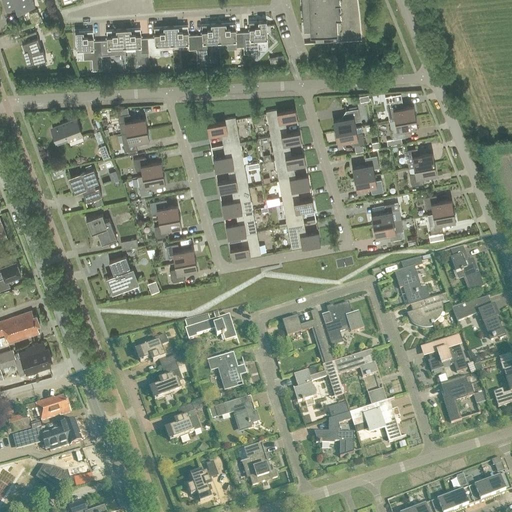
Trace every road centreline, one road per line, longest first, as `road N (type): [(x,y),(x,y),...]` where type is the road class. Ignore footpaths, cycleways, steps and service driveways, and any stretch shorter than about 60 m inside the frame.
road 1 (residential): [(307,497),(270,383),(261,318),(374,288),(432,458)]
road 2 (tertiary): [(134,511),(0,154)]
road 3 (residential): [(228,266),(337,247),(344,239),(304,85)]
road 4 (residential): [(60,16),(283,10)]
road 5 (unclassified): [(511,270),(433,74)]
road 6 (residential): [(228,266),(214,257),(167,93)]
road 7 (residential): [(0,104),(167,93)]
road 8 (residential): [(167,93),(304,85)]
road 9 (residential): [(304,85),(433,74)]
